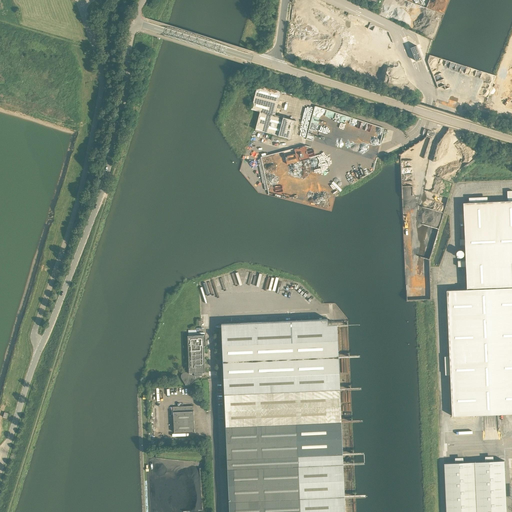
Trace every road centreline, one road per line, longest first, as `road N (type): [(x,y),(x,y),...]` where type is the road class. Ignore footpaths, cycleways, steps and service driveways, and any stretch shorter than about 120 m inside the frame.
road 1 (unclassified): [(40,347),(34,331),(80,190),(102,82),(77,0)]
road 2 (tertiary): [(40,347),(102,187),(137,21)]
road 3 (tertiary): [(511,140),(273,65)]
road 4 (unknown): [(277,511),(272,303)]
road 5 (unclassified): [(408,137),(420,129),(428,96),(396,35),(389,23),(329,0)]
road 6 (tertiary): [(273,65),(137,21)]
road 7 (unclassified): [(220,511),(213,380)]
road 8 (tertiary): [(0,470),(40,347)]
